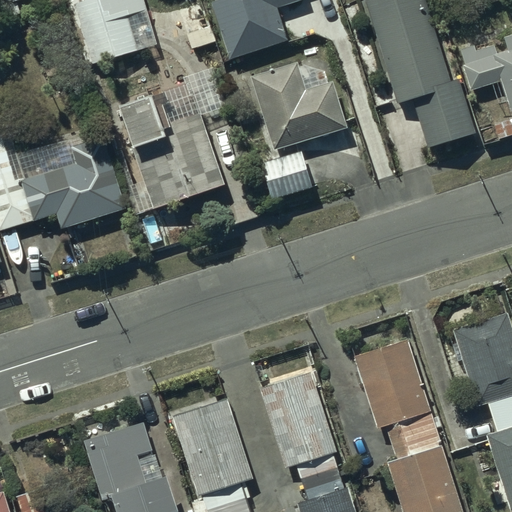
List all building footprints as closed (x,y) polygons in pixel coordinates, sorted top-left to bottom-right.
[(140,0),(71,0),(89,63),(153,45),(140,0)] [(218,0),(210,3),(228,60),(285,42),(275,8),(299,0),(218,0)] [(364,0),(394,103),(411,98),(425,147),(472,133),(456,78),(447,81),(423,0),(364,0)] [(178,9),(189,49),(214,41),(203,2),(178,9)] [(506,101),(509,111),(511,109),(511,33),(502,37),(506,51),(496,54),(494,46),(475,52),(474,46),(457,51),(470,90),(489,84),(495,104),(506,101)] [(251,76),(272,149),(345,128),(331,82),(303,90),(295,63),(251,76)] [(117,109),(150,207),(222,185),(199,113),(170,122),(161,94),(117,109)] [(0,229),(28,221),(0,125),(0,229)] [(55,215),(59,228),(124,210),(100,129),(11,155),(31,222),(55,215)] [(260,162),(270,199),(310,189),(300,151),(260,162)] [(486,402),(494,429),(486,431),(507,509),(511,507),(511,333),(506,313),(450,329),(472,406),(486,402)] [(374,426),(384,423),(394,458),(385,461),(400,511),(459,511),(406,338),(352,354),(374,426)] [(282,466),(293,463),(304,498),(293,501),(296,511),(353,511),(345,485),(342,485),(332,451),(334,450),(309,371),(258,387),(282,466)] [(264,511),(263,505),(254,508),(246,484),(255,481),(228,394),(172,411),(200,500),(193,503),(195,511),(264,511)] [(157,511),(171,508),(160,474),(142,480),(135,455),(148,451),(139,422),(81,440),(99,496),(106,494),(111,511),(157,511)] [(17,495),(21,511),(45,511),(39,489),(17,495)]
